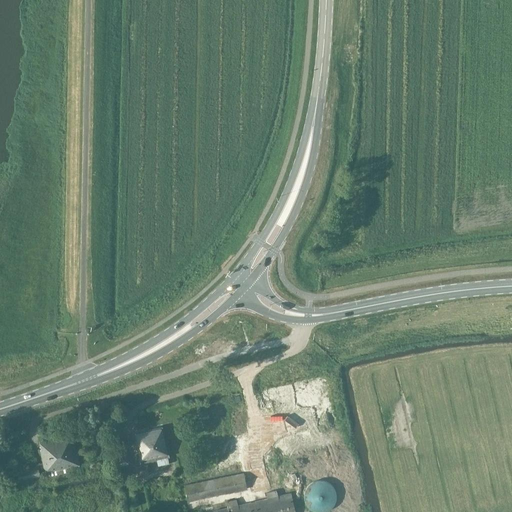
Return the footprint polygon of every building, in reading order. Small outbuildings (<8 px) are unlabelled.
[(308,265),(319,262),(318,257),(323,256),(321,249),(312,251),(313,256),(306,258),(308,265)] [(290,409),(260,415),(267,447),(297,440),(290,409)] [(137,441),(135,441),(140,464),(169,457),(162,427),(135,433),(137,441)] [(15,441),(14,434),(3,436),(4,443),(15,441)] [(17,471),(18,474),(20,484),(41,479),(40,473),(45,472),(47,481),(68,476),(68,474),(72,473),(80,471),(79,465),(72,434),(40,441),(41,449),(40,449),(43,463),(36,464),(35,461),(27,462),(28,468),(17,471)] [(114,463),(123,463),(123,449),(114,449),(114,463)] [(247,489),(244,473),(185,486),(188,501),(247,489)] [(337,497),(336,494),(336,492),(335,489),(333,487),(331,485),(329,484),(327,482),(325,481),(322,481),(319,481),(317,481),(314,482),(312,483),(310,484),(308,486),(306,488),(305,491),(304,493),(304,496),(304,498),(304,501),(305,503),(306,506),(308,508),(310,510),(312,511),(314,511),(326,511),(327,511),(330,510),(332,509),(333,507),(335,504),(336,502),(336,499),(337,497)] [(215,511),(214,511),(295,511),(291,494),(278,497),(276,491),(266,493),(268,499),(238,506),(236,500),(227,502),(228,508),(215,511)]
